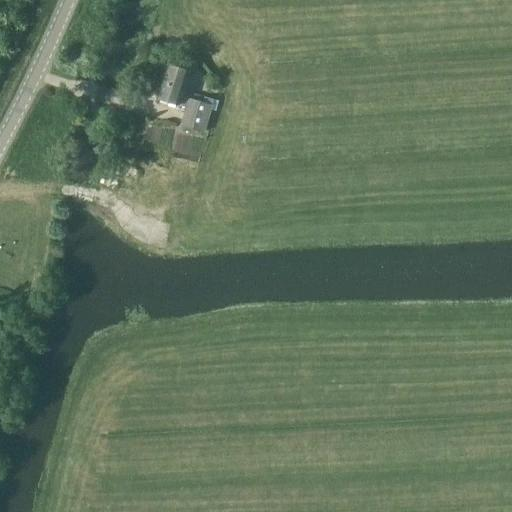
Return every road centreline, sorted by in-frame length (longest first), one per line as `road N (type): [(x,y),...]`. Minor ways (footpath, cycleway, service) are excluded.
road 1 (track): [(212,214),(49,186),(0,186)]
road 2 (unclassified): [(0,145),(70,0)]
